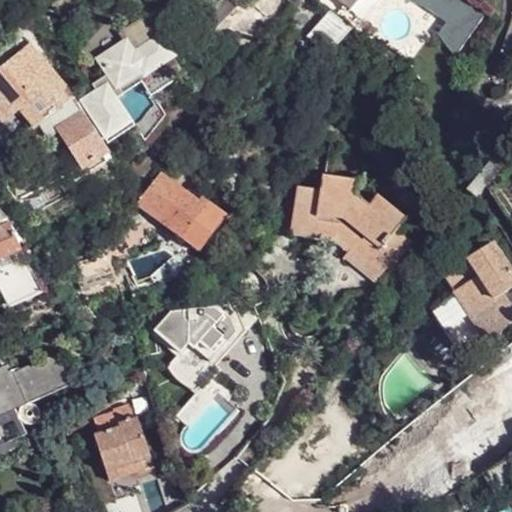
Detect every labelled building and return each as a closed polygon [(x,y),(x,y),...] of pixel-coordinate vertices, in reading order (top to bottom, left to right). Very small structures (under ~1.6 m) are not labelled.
[(339,0),(351,10),(359,0),(420,0),(427,5),(425,9),(436,17),(439,14),(448,20),(445,23),(436,36),(454,58),(485,13),(466,0),(339,0)] [(401,0),(425,9),(427,5),(420,0),(401,0)] [(330,8),(307,36),(329,53),(352,26),(330,8)] [(448,20),(439,14),(436,17),(445,23),(448,20)] [(143,18),(118,34),(124,44),(98,60),(108,75),(92,86),(97,93),(98,94),(134,69),(138,77),(151,97),(171,84),(169,81),(157,63),(171,53),(159,35),(155,38),(143,18)] [(0,70),(0,125),(11,143),(26,133),(29,132),(53,115),(74,99),(73,98),(74,98),(67,88),(65,84),(60,74),(38,45),(0,70)] [(171,53),(157,63),(169,81),(183,72),(171,53)] [(134,69),(98,94),(120,128),(103,139),(107,145),(131,129),(110,96),(136,78),(138,77),(134,69)] [(183,72),(169,81),(171,84),(172,85),(186,76),(183,72)] [(98,94),(97,93),(80,104),(103,139),(120,128),(98,94)] [(84,115),(74,99),(53,115),(62,128),(60,130),(85,168),(104,155),(110,152),(84,115)] [(62,128),(53,115),(29,132),(38,144),(47,138),(47,139),(60,130),(62,128)] [(0,150),(0,177),(13,167),(0,150)] [(113,159),(110,152),(104,155),(109,162),(113,159)] [(495,152),(465,189),(476,198),(486,187),(506,160),(495,152)] [(206,208),(162,174),(140,204),(184,237),(206,208)] [(299,185),(292,233),(335,240),(349,252),(345,257),(379,284),(415,241),(399,229),(408,217),(379,194),(370,204),(357,193),(362,181),(324,175),(323,189),(299,185)] [(225,217),(210,205),(206,208),(222,221),(225,217)] [(0,227),(9,224),(11,223),(0,208),(0,227)] [(222,221),(206,208),(184,237),(199,250),(222,221)] [(24,242),(11,223),(9,224),(20,244),(24,242)] [(0,253),(20,244),(9,224),(0,227),(0,253)] [(503,330),(511,324),(511,301),(506,292),(511,287),(511,271),(491,242),(442,276),(470,317),(490,303),(497,314),(494,316),(503,330)] [(43,290),(20,244),(0,253),(0,286),(1,285),(12,306),(43,290)] [(171,309),(153,332),(178,353),(169,365),(198,388),(247,328),(235,301),(225,312),(216,305),(171,309)] [(490,303),(470,317),(477,328),(494,316),(497,314),(490,303)] [(9,367),(0,370),(0,469),(27,458),(20,440),(26,437),(15,413),(26,408),(30,406),(73,386),(59,355),(13,376),(9,367)] [(91,413),(92,415),(111,404),(109,402),(106,396),(105,394),(86,405),(91,413)] [(114,412),(94,419),(98,433),(121,425),(120,421),(134,417),(129,404),(113,410),(114,412)] [(30,406),(26,408),(27,409),(28,414),(25,418),(20,420),(23,425),(28,423),(32,418),(33,412),(30,406)] [(152,457),(137,416),(134,417),(120,421),(121,425),(135,463),(143,460),(152,457)] [(135,463),(121,425),(98,433),(96,433),(108,471),(135,463)] [(135,463),(108,471),(111,480),(145,469),(143,460),(135,463)]
